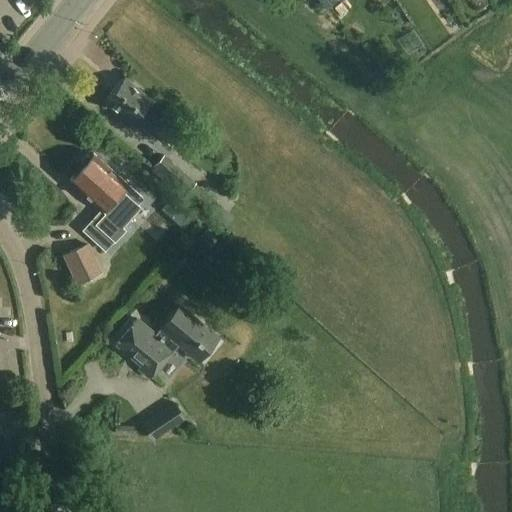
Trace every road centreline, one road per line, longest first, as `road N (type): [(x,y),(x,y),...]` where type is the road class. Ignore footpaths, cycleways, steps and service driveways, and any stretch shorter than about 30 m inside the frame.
road 1 (unclassified): [(53,511),(38,342),(24,279),(0,230)]
road 2 (secondary): [(0,99),(80,0)]
